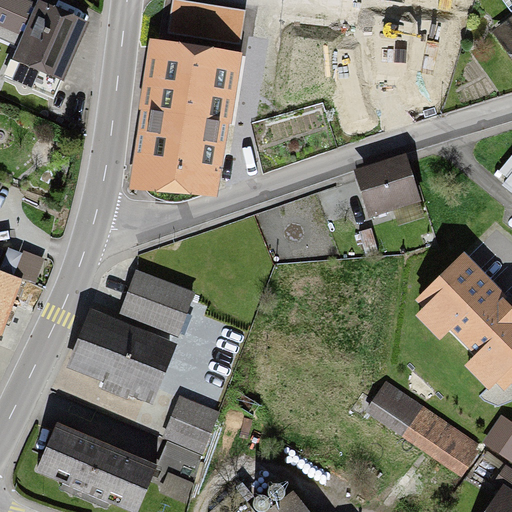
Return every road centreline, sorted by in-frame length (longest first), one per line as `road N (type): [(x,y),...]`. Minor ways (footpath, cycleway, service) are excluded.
road 1 (residential): [(511,110),(181,216),(131,227),(93,224)]
road 2 (tertiary): [(0,438),(54,329),(93,224)]
road 3 (tertiary): [(93,224),(127,0)]
